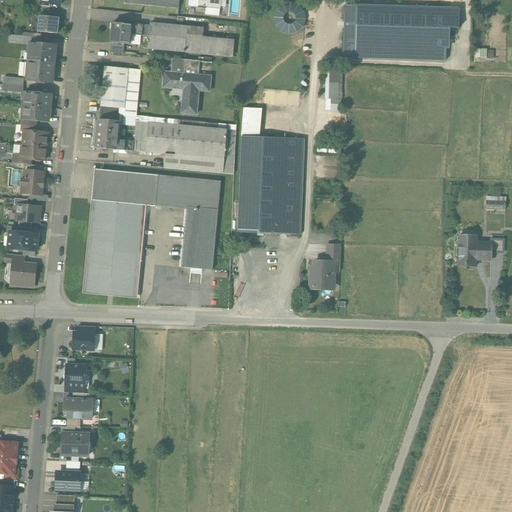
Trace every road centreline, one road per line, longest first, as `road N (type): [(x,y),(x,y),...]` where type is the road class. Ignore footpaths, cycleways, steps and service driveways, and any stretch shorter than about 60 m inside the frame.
road 1 (residential): [(52,313),(445,329)]
road 2 (residential): [(81,0),(52,313)]
road 3 (residential): [(52,313),(32,511)]
